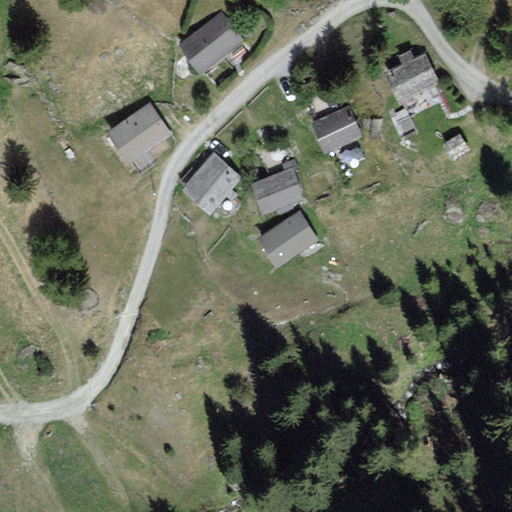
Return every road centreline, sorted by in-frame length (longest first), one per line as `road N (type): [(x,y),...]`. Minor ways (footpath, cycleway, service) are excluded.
road 1 (residential): [(0,413),(61,411),(101,381),(183,152),(246,86),(370,0)]
road 2 (track): [(0,224),(68,349),(79,397)]
road 3 (residential): [(378,0),(410,5),(465,78),(511,98)]
